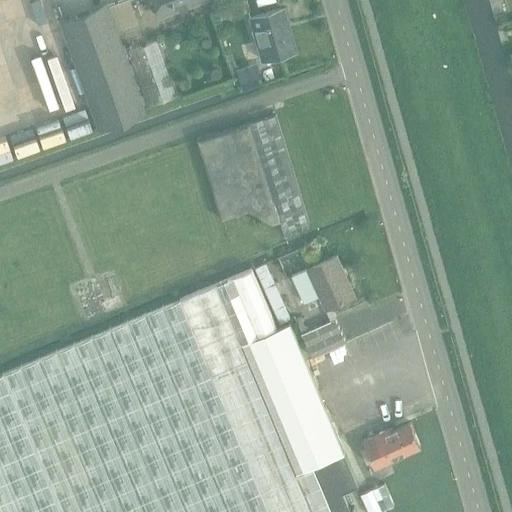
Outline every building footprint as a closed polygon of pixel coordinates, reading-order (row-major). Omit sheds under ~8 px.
[(130,0),(116,0),(113,1),(121,27),(137,22),(130,0)] [(151,0),(157,17),(205,0),(204,0),(151,0)] [(219,19),(247,11),(244,0),(243,0),(216,8),(219,19)] [(99,127),(139,112),(101,7),(62,21),(99,127)] [(261,60),(294,51),(282,8),(248,17),(261,60)] [(155,41),(125,52),(145,107),(175,96),(155,41)] [(65,45),(12,59),(22,97),(75,83),(65,45)] [(257,70),(236,77),(240,89),(261,83),(257,70)] [(249,210),(273,223),(280,221),(285,236),(309,226),(275,115),(251,123),(197,139),(221,219),(249,210)] [(304,303),(319,297),(325,309),(355,296),(336,255),(307,268),(307,269),(292,276),(304,303)] [(290,318),(265,262),(255,267),(280,323),(290,318)] [(241,274),(216,284),(296,477),(316,469),(333,511),(356,511),(355,507),(351,509),(345,494),(359,488),(290,323),(276,329),(251,269),(241,274)] [(0,511),(333,511),(316,469),(296,477),(216,284),(216,283),(0,373),(0,511)] [(300,316),(295,319),(302,334),(309,330),(307,326),(304,325),(303,322),(304,319),(303,317),(300,316)] [(312,358),(337,347),(346,343),(335,319),(309,330),(302,334),(312,358)] [(399,455),(420,445),(410,423),(390,431),(389,428),(363,439),(375,466),(393,458),(394,461),(401,458),(399,455)] [(360,494),(367,511),(377,511),(393,505),(383,483),(360,494)]
